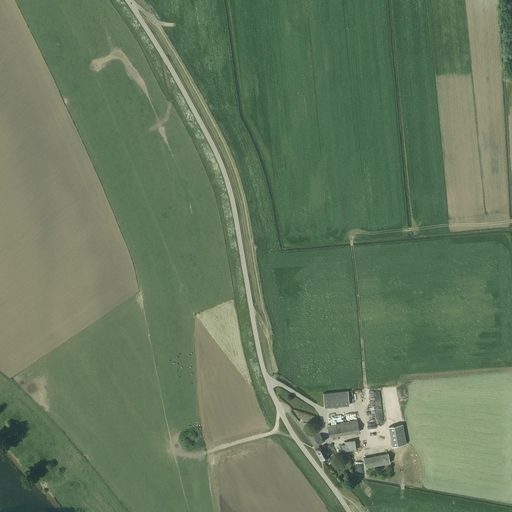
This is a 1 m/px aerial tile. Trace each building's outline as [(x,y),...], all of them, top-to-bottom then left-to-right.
[(324,393),(325,407),(350,405),(349,391),(324,393)] [(360,432),(358,419),(340,423),(327,426),(330,437),(360,432)] [(387,426),(391,446),(406,443),(402,424),(387,426)] [(314,438),(317,444),(324,441),(321,435),(314,438)] [(357,450),(355,440),(344,442),(346,452),(357,450)] [(330,456),(324,445),(315,451),(321,461),(330,456)] [(390,463),(388,453),(364,458),(365,468),(390,463)]
